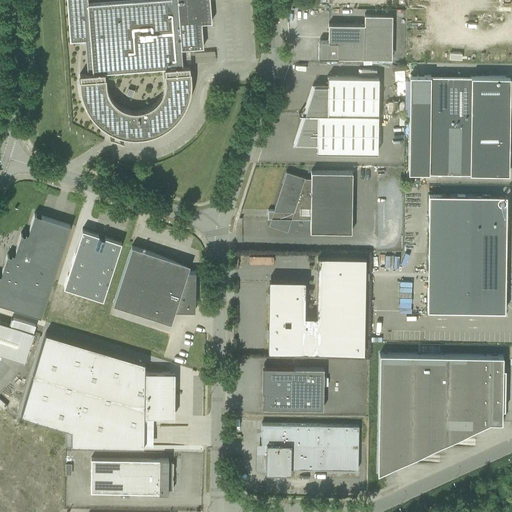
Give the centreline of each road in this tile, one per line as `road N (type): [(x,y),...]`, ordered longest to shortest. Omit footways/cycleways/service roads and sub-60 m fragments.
road 1 (residential): [(511,444),(368,510),(216,509)]
road 2 (residential): [(216,509),(222,226)]
road 3 (unknown): [(71,168),(95,147),(179,127),(229,45),(273,51)]
road 4 (residential): [(222,226),(272,66),(270,0)]
road 5 (residential): [(222,226),(1,160)]
road 6 (tertiary): [(1,160),(16,81),(13,0)]
